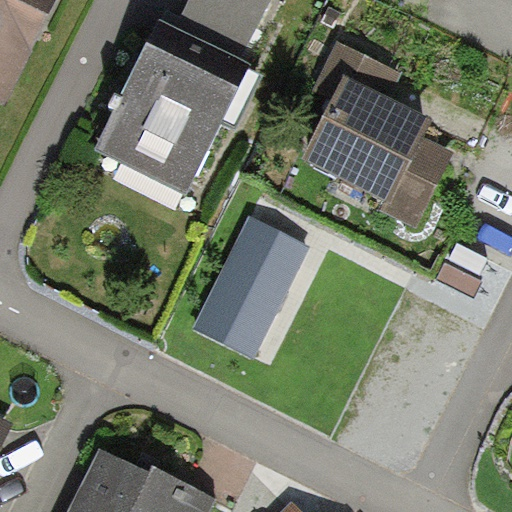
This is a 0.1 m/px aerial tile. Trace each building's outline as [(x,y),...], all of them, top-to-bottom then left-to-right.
[(0,0),(0,102),(8,106),(59,0),(0,0)] [(272,0),(193,0),(184,20),(168,12),(97,155),(187,199),(240,92),(234,89),(277,2),(272,0)] [(314,83),(338,96),(303,163),(380,203),(376,211),(417,232),(457,155),(429,141),(438,125),(393,101),(406,76),(336,40),(314,83)] [(315,247),(254,215),(198,328),(260,358),(315,247)] [(0,454),(14,427),(0,419),(0,454)] [(146,472),(101,450),(70,511),(214,511),(216,507),(146,472)]
